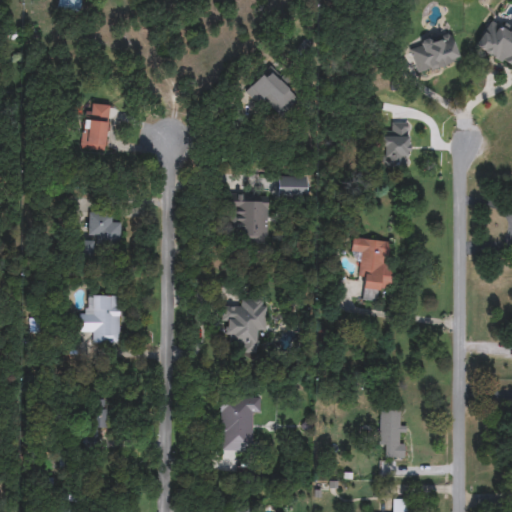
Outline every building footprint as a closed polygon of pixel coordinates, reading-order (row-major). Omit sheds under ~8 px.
[(76,0),(82,1),(80,13),(56,9),(58,0),(76,0)] [(511,70),(474,48),(489,23),(498,28),(500,24),(511,30),(511,70)] [(450,34),(458,61),(416,74),(408,47),(450,34)] [(247,89),(267,69),(299,100),(279,121),(247,89)] [(83,145),(86,103),(107,105),(103,147),(83,145)] [(408,167),(388,167),(388,158),(380,158),(380,133),(390,133),(390,123),(408,123),(408,167)] [(306,177),(306,200),(277,200),(277,177),(306,177)] [(266,245),(227,245),(227,195),(266,195),(266,245)] [(118,244),(96,244),(96,237),(87,237),(87,216),(118,216),(118,244)] [(385,265),(393,266),(390,291),(378,290),(376,303),(358,301),(362,258),(351,257),(353,238),(387,241),(385,265)] [(118,344),(87,344),(87,333),(77,333),(77,315),(87,315),(87,296),(118,296),(118,344)] [(223,308),(241,307),(241,301),(264,300),(265,329),(254,330),(255,351),(241,351),(241,345),(225,345),(223,308)] [(249,451),(220,451),(220,398),(259,398),(259,416),(250,416),(249,451)] [(91,429),(91,400),(105,400),(105,429),(91,429)] [(384,448),(378,448),(378,410),(403,410),(403,458),(384,458),(384,448)] [(409,511),(387,511),(387,500),(409,500),(409,511)]
